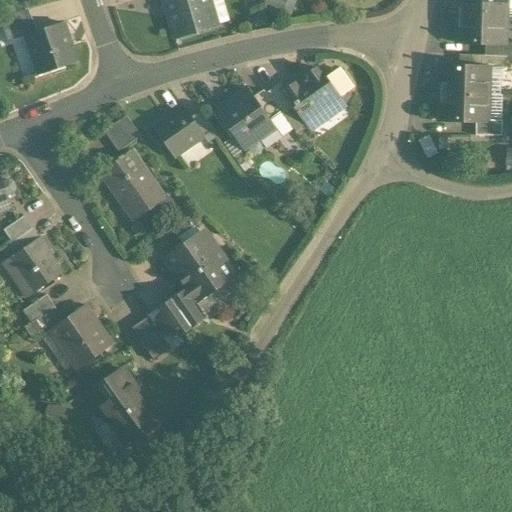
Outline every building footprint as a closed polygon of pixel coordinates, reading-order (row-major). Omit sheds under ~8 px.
[(163,0),(176,38),(219,25),(218,23),(211,26),(203,0),(163,0)] [(222,0),(203,0),(211,26),(218,23),(219,25),(222,24),(222,23),(229,21),(222,0)] [(506,0),(458,0),(458,16),(506,18),(506,0)] [(26,11),(0,18),(7,43),(25,37),(33,34),(26,11)] [(506,18),(458,16),(457,43),(505,45),(506,18)] [(33,34),(25,37),(38,76),(78,62),(65,23),(33,34)] [(465,56),(464,67),(484,68),(484,56),(465,56)] [(507,57),(484,56),(484,68),(489,68),(507,69),(507,57)] [(464,67),(441,66),(440,94),(488,95),(489,68),(484,68),(464,67)] [(286,90),(284,91),(296,108),(302,117),(307,124),(340,100),(339,98),(325,79),(317,68),(286,90)] [(342,70),(338,70),(325,79),(339,98),(352,89),(352,85),(342,70)] [(284,117),(296,108),(284,91),(286,90),(281,83),(266,93),(280,113),(284,117)] [(254,97),(248,88),(216,111),(220,117),(243,150),(276,128),(270,120),(254,97)] [(270,120),(280,113),(266,93),(264,90),(254,97),(270,120)] [(488,95),(440,94),(439,121),(476,122),(487,122),(487,121),(488,95)] [(340,100),(307,124),(312,130),(345,107),(340,100)] [(184,107),(154,128),(176,158),(204,138),(205,137),(191,118),(184,107)] [(296,108),(284,117),(290,126),(302,117),(296,108)] [(219,136),(201,111),(191,118),(205,137),(204,138),(209,144),(219,136)] [(280,113),(270,120),(276,128),(283,139),(293,131),(290,126),(284,117),(280,113)] [(141,137),(129,120),(127,117),(125,118),(105,132),(119,152),(141,137)] [(487,121),(487,122),(476,122),(476,136),(502,136),(502,121),(487,121)] [(427,159),(437,154),(428,136),(418,141),(427,159)] [(164,197),(133,153),(101,174),(103,176),(106,174),(123,199),(120,201),(130,215),(134,220),(137,219),(150,209),(165,199),(164,197)] [(0,175),(0,214),(13,209),(0,175)] [(165,199),(150,209),(159,221),(164,217),(177,208),(167,195),(164,197),(165,199)] [(192,215),(172,229),(179,239),(199,225),(192,215)] [(24,217),(4,231),(12,243),(32,229),(24,217)] [(12,243),(3,249),(9,257),(10,259),(40,239),(33,229),(32,229),(12,243)] [(214,253),(201,234),(165,259),(186,289),(195,303),(197,302),(231,278),(236,275),(218,250),(214,253)] [(40,239),(10,259),(9,260),(11,263),(33,294),(63,273),(40,239)] [(11,263),(3,269),(24,300),(33,294),(11,263)] [(231,278),(197,302),(205,314),(240,290),(231,278)] [(186,289),(171,299),(188,325),(190,324),(205,314),(197,302),(195,303),(186,289)] [(47,295),(24,311),(32,322),(55,307),(47,295)] [(171,299),(148,316),(149,317),(163,339),(175,331),(180,338),(193,329),(190,324),(188,325),(171,299)] [(32,322),(24,327),(32,338),(48,327),(51,331),(65,321),(55,307),(32,322)] [(65,321),(51,331),(54,336),(75,365),(77,369),(112,345),(86,307),(65,321)] [(149,317),(132,329),(154,361),(171,349),(163,339),(149,317)] [(175,331),(163,339),(171,349),(182,341),(180,338),(175,331)] [(75,365),(54,336),(44,343),(64,372),(75,365)] [(217,356),(206,358),(208,369),(219,367),(217,356)] [(159,422),(122,369),(89,393),(126,446),(159,422)] [(59,412),(48,412),(48,430),(59,430),(59,412)]
